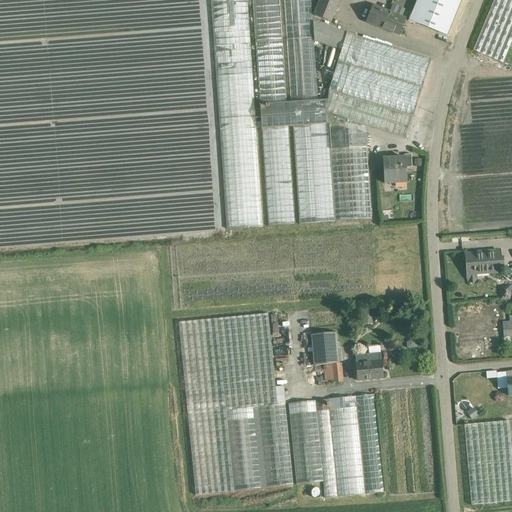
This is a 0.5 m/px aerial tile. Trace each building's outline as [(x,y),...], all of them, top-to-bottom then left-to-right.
[(247,0),(211,0),(228,229),(264,227),(257,129),(261,129),(268,226),(294,225),(287,127),(292,127),(299,224),(336,222),(329,113),(366,125),(406,138),(413,116),(328,90),(328,101),(319,101),(315,41),(313,22),(311,0),(284,0),(292,104),(287,104),(279,0),(251,0),(260,123),(257,123),(247,0)] [(338,0),(321,0),(315,16),(330,22),(338,0)] [(460,0),(417,0),(411,14),(409,21),(415,23),(446,36),(460,0)] [(511,42),(511,0),(493,0),(473,50),(503,63),(511,45),(511,46),(511,42)] [(390,13),(373,6),(366,22),(398,35),(405,19),(398,16),(401,9),(393,6),(390,13)] [(432,60),(346,33),(313,22),(315,41),(341,50),(328,90),(413,116),(432,60)] [(366,125),(329,113),(336,222),(373,219),(366,125)] [(405,158),(383,159),(385,184),(407,182),(406,167),(405,158)] [(487,253),(483,254),(484,273),(500,272),(498,251),(487,251),(487,253)] [(483,254),(465,255),(466,274),(467,280),(467,279),(468,281),(477,281),(476,274),(484,273),(483,254)] [(509,286),(501,286),(502,298),(510,298),(509,286)] [(268,314),(216,319),(225,410),(253,408),(257,407),(277,405),(268,314)] [(216,319),(178,323),(195,495),(234,492),(225,410),(216,319)] [(335,333),(312,335),(314,366),(323,365),(338,364),(335,333)] [(379,345),(368,346),(369,356),(355,357),(356,364),(355,364),(357,381),(382,379),(381,362),(379,345)] [(338,364),(323,365),(325,381),(330,381),(331,383),(341,382),(340,364),(338,364)] [(375,395),(356,397),(365,493),(384,491),(375,395)] [(356,397),(329,400),(330,411),(317,412),(323,483),(325,498),(365,493),(356,397)] [(315,402),(288,405),(297,485),(323,483),(317,412),(315,402)] [(277,405),(257,407),(266,488),(294,486),(285,405),(277,405)] [(253,408),(225,410),(234,492),(261,489),(253,408)] [(511,447),(510,422),(464,425),(471,505),(511,501),(511,447)]
